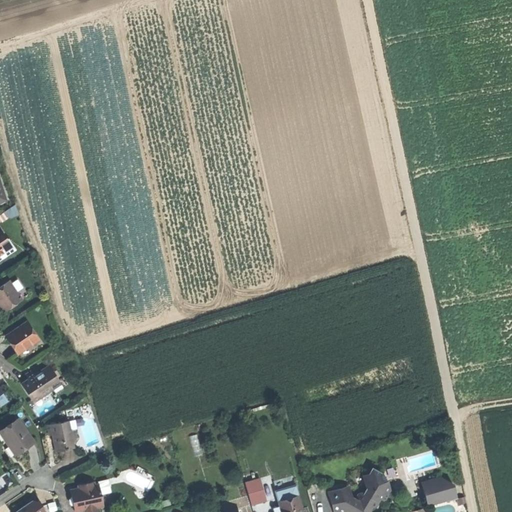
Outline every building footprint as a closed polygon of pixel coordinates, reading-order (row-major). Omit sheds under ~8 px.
[(0,254),(11,247),(0,231),(0,254)] [(0,305),(3,310),(21,298),(9,281),(0,287),(0,305)] [(7,336),(19,354),(34,344),(32,342),(38,338),(27,322),(19,328),(20,329),(15,333),(14,332),(7,336)] [(21,385),(31,400),(39,395),(41,398),(53,389),(56,393),(64,388),(58,380),(59,380),(52,370),(50,371),(47,367),(34,376),(31,372),(29,374),(26,376),(29,380),(21,385)] [(0,406),(8,401),(0,389),(0,406)] [(33,403),(41,398),(39,395),(31,400),(33,403)] [(9,447),(15,455),(25,448),(33,442),(18,420),(2,431),(11,445),(9,447)] [(75,420),(47,426),(49,436),(52,435),(54,435),(56,442),(54,443),(56,452),(65,450),(65,451),(68,450),(68,447),(74,446),(73,439),(78,438),(76,430),(77,429),(75,420)] [(0,431),(0,433),(9,447),(11,445),(2,431),(0,431)] [(354,498),(351,496),(343,498),(341,488),(329,492),(334,511),(342,511),(343,511),(353,509),(354,511),(361,509),(363,510),(368,509),(369,507),(377,505),(375,498),(380,497),(384,500),(388,494),(387,491),(390,490),(387,480),(386,480),(385,476),(381,474),(381,473),(372,468),(369,474),(362,475),(365,487),(366,487),(364,492),(363,492),(358,493),(356,498),(354,498)] [(421,482),(427,507),(457,498),(453,484),(440,477),(421,482)] [(245,482),(252,504),(266,499),(260,478),(245,482)] [(98,481),(99,485),(101,494),(110,492),(108,480),(98,481)] [(83,484),(78,485),(79,489),(70,491),(71,499),(74,498),(75,503),(73,503),(75,511),(82,510),(82,511),(98,511),(98,507),(103,506),(101,494),(99,485),(94,486),(89,487),(88,483),(83,484)] [(276,490),(279,501),(298,495),(295,484),(276,490)] [(348,486),(341,488),(343,498),(351,496),(348,486)] [(279,501),(282,511),(303,511),(298,495),(279,501)] [(39,511),(34,503),(29,506),(27,502),(17,509),(12,511),(39,511)]
